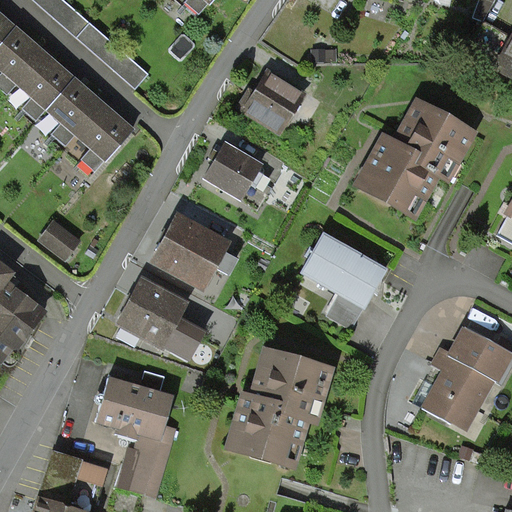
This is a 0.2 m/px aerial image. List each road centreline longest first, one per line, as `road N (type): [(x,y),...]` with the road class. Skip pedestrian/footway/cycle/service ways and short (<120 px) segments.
road 1 (residential): [(380,511),(375,398),(394,343),(436,282),(467,288),(511,316)]
road 2 (residential): [(174,147),(8,0)]
road 3 (residential): [(174,147),(87,309)]
road 4 (residential): [(87,309),(0,464)]
road 5 (residential): [(270,0),(174,147)]
